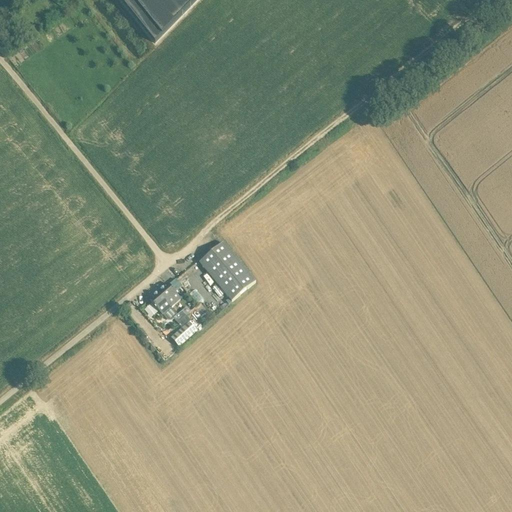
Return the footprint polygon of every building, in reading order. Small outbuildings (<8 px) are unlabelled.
[(120,0),(155,44),(198,0),(120,0)] [(232,302),(256,283),(224,244),(200,263),(229,299),(232,302)] [(181,300),(168,284),(159,292),(172,308),(181,300)] [(149,301),(156,308),(163,316),(167,320),(169,321),(172,321),(174,319),(178,315),(172,308),(159,292),(149,301)] [(174,319),(182,329),(191,321),(186,316),(182,319),(178,315),(174,319)] [(189,323),(171,339),(179,348),(198,332),(189,323)]
